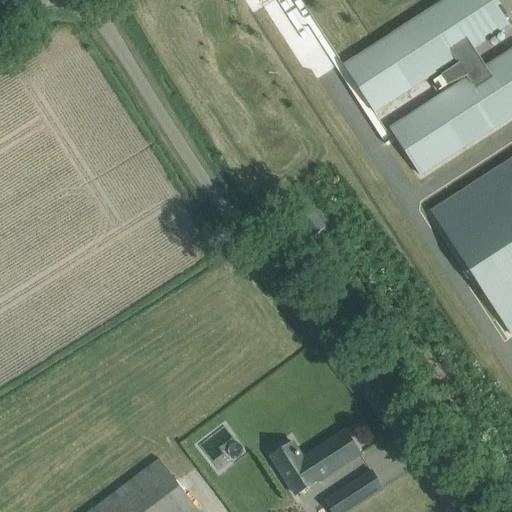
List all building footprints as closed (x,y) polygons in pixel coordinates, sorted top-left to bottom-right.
[(448,0),(346,66),(375,112),(456,59),(469,79),(392,130),(421,175),(511,116),(511,51),(487,68),(474,48),(509,25),(492,0),(448,0)] [(511,159),(431,212),(510,333),(511,332),(511,159)] [(297,217),(313,238),(326,228),(309,207),(297,217)] [(271,457),(296,497),(362,454),(348,432),(304,460),(293,443),(287,446),(285,443),(275,449),(278,452),(271,457)] [(92,511),(200,511),(161,460),(92,511)] [(326,502),(332,511),(348,511),(384,488),(373,472),(357,483),(326,502)]
